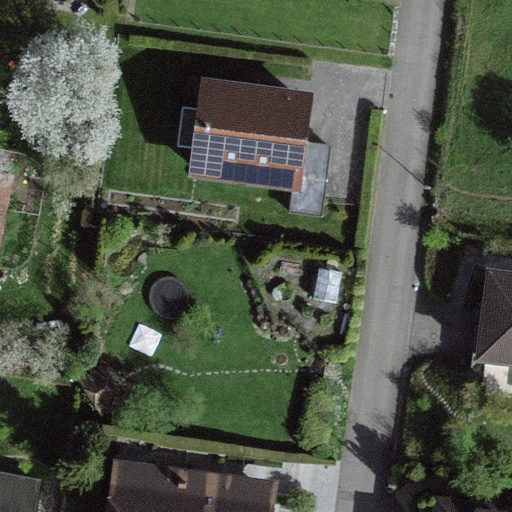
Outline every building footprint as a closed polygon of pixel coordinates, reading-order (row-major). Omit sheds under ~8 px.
[(307,193),(316,112),(222,102),(213,183),(307,193)] [(0,251),(12,190),(0,187),(0,251)] [(511,285),(497,284),(487,373),(511,375),(511,285)] [(274,511),(277,497),(135,477),(130,511),(274,511)] [(34,511),(39,494),(0,486),(0,511),(34,511)]
